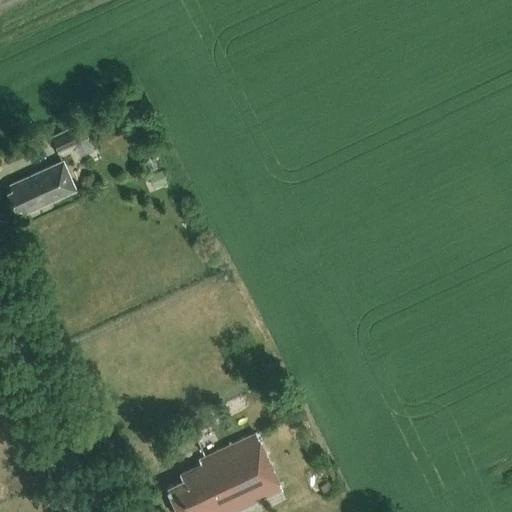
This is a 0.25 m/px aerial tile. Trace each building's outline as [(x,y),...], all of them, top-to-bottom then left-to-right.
[(120,108),(129,127),(141,121),(132,103),(120,108)] [(51,136),(58,153),(90,138),(82,121),(51,136)] [(14,190),(7,193),(14,209),(20,207),(22,212),(72,190),(60,162),(10,184),(14,190)] [(149,175),(154,187),(167,182),(162,169),(149,175)] [(181,480),(167,487),(178,511),(232,511),(281,489),(255,433),(199,459),(201,464),(179,475),(181,480)]
